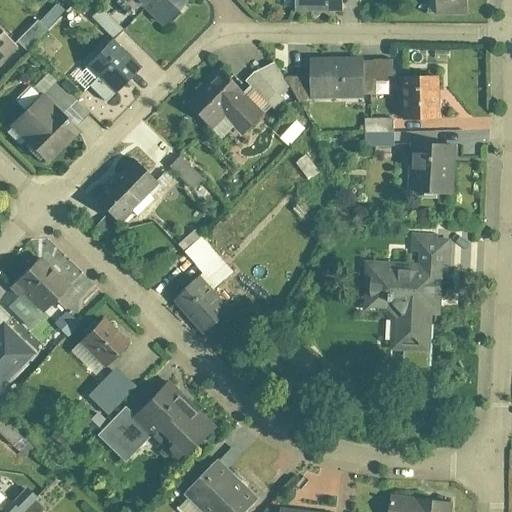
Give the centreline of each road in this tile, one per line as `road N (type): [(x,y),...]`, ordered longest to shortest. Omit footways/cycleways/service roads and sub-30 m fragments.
road 1 (residential): [(46,196),(213,365),(278,415),(350,447),(496,463)]
road 2 (residential): [(511,18),(394,30),(218,29)]
road 3 (residential): [(511,179),(496,463)]
road 4 (residential): [(218,29),(46,196)]
